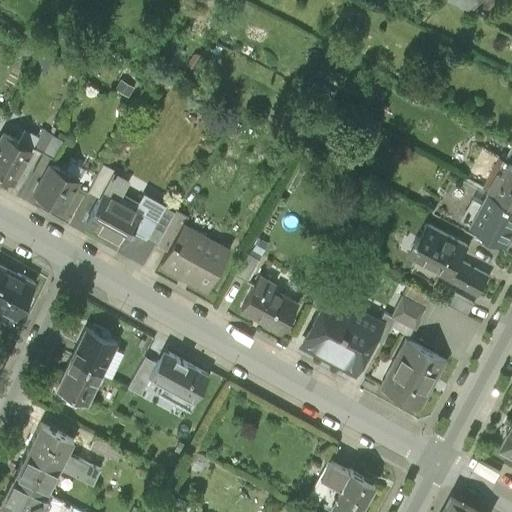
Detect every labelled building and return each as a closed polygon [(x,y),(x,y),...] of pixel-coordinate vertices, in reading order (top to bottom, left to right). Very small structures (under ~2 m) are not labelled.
[(451,0),(470,10),(475,0),(480,1),(480,0),(451,0)] [(52,58),(35,50),(28,65),(45,72),(52,58)] [(99,76),(108,64),(100,58),(91,71),(99,76)] [(133,88),(120,79),(114,89),(127,97),(133,88)] [(35,136),(30,145),(31,146),(53,157),(62,140),(40,128),(35,136)] [(2,132),(0,135),(0,173),(12,180),(31,146),(30,145),(35,136),(23,129),(16,141),(2,132)] [(49,162),(33,192),(60,207),(83,167),(70,160),(64,170),(49,162)] [(500,168),(489,189),(511,200),(511,160),(510,162),(505,171),(500,168)] [(87,189),(98,195),(113,170),(115,171),(115,170),(102,162),(87,189)] [(129,179),(115,171),(113,170),(84,221),(122,242),(129,229),(144,238),(146,235),(163,205),(164,202),(143,190),(137,200),(122,191),(129,179)] [(507,241),(511,232),(511,200),(489,189),(482,201),(473,196),(462,217),(468,220),(488,231),(507,241)] [(146,235),(157,241),(174,211),(163,205),(146,235)] [(155,244),(166,250),(181,221),(183,222),(187,216),(175,209),(174,211),(157,241),(155,244)] [(488,231),(468,220),(463,229),(483,241),(488,231)] [(207,289),(230,248),(183,222),(181,221),(166,250),(160,261),(192,278),(190,280),(207,289)] [(440,273),(480,293),(489,275),(461,260),(469,246),(428,224),(420,239),(417,237),(407,254),(418,259),(441,271),(440,273)] [(233,273),(245,280),(258,258),(245,251),(233,273)] [(441,271),(418,259),(412,271),(434,283),(440,273),(441,271)] [(0,263),(0,305),(17,313),(34,276),(17,268),(16,271),(0,263)] [(239,308),(281,331),(296,302),(271,289),(273,282),(258,274),(239,308)] [(302,293),(275,278),(273,282),(271,289),(296,302),(302,293)] [(309,303),(320,309),(327,294),(329,295),(332,289),(320,283),(309,303)] [(412,283),(406,294),(425,304),(431,293),(412,283)] [(379,322),(377,321),(329,295),(327,294),(320,309),(302,342),(353,370),(371,337),(379,322)] [(402,294),(391,314),(395,317),(414,326),(425,307),(402,294)] [(452,303),(469,312),(474,303),(457,294),(452,303)] [(390,327),(395,317),(391,314),(383,310),(377,321),(379,322),(371,337),(382,342),(390,327)] [(409,337),(414,326),(395,317),(390,327),(409,337)] [(86,324),(71,355),(101,370),(116,339),(109,336),(112,330),(103,326),(101,331),(86,324)] [(405,337),(378,385),(384,388),(382,391),(404,404),(406,401),(419,408),(446,360),(405,337)] [(158,389),(189,407),(208,373),(162,347),(155,360),(148,373),(149,374),(162,381),(158,389)] [(155,360),(144,354),(127,385),(139,392),(149,374),(148,373),(155,360)] [(86,399),(101,370),(71,355),(56,384),(71,392),(68,397),(76,402),(79,396),(86,399)] [(363,378),(361,383),(371,389),(374,384),(363,378)] [(506,431),(499,444),(511,451),(511,418),(504,414),(497,426),(506,431)] [(41,420),(27,448),(59,464),(67,449),(73,436),(41,420)] [(95,432),(89,443),(116,457),(122,445),(95,432)] [(46,492),(59,464),(27,448),(13,475),(46,492)] [(100,465),(67,449),(59,464),(93,481),(100,465)] [(309,494),(341,511),(355,511),(374,479),(331,455),(309,494)] [(35,511),(46,492),(13,475),(0,501),(0,503),(17,511),(35,511)] [(54,511),(61,499),(46,492),(35,511),(54,511)] [(478,511),(450,496),(441,511),(478,511)] [(17,511),(0,503),(0,511),(17,511)] [(133,503),(129,511),(146,511),(147,510),(133,503)]
